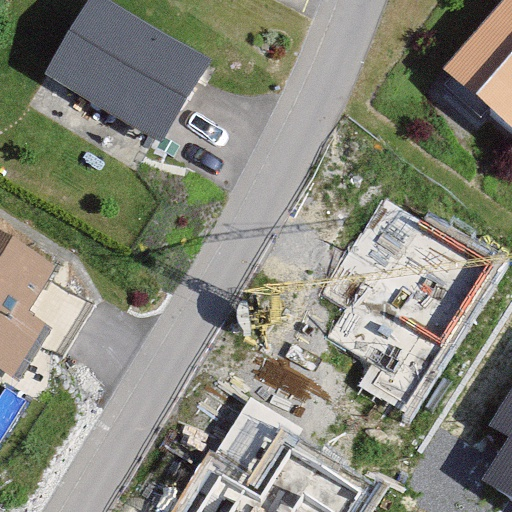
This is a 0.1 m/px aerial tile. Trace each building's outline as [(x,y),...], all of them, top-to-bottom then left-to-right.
[(143,0),(94,0),(56,68),(179,142),(227,50),(143,0)] [(511,20),(448,94),(511,150),(511,20)] [(0,219),(0,352),(21,366),(54,311),(42,299),(64,260),(0,219)] [(511,387),(489,425),(508,436),(480,481),(511,499),(511,387)] [(336,511),(358,465),(236,409),(205,475),(212,478),(196,511),(336,511)]
